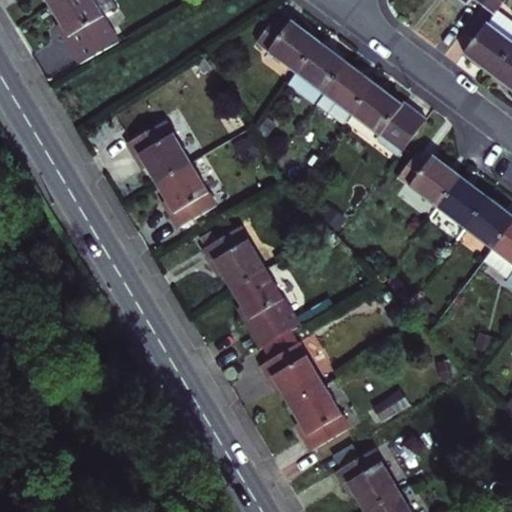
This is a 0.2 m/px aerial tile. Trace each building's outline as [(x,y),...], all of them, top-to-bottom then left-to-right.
[(49,0),(58,14),(80,0),(49,0)] [(118,18),(107,0),(80,0),(58,14),(68,31),(70,33),(66,35),(87,71),(123,50),(108,25),(118,18)] [(453,0),(467,10),(472,4),(483,11),(491,0),(453,0)] [(491,0),(483,11),(495,21),(465,60),(476,68),(493,81),(511,55),(511,27),(497,17),(510,0),(491,0)] [(301,78),(323,49),(307,38),(292,26),(285,33),(275,25),(258,47),(301,78)] [(294,89),(322,109),(329,99),(351,70),(335,58),(323,49),(301,78),(294,89)] [(511,55),(493,81),(507,92),(511,95),(511,55)] [(356,119),(378,91),(363,79),(351,70),(329,99),(356,119)] [(378,91),(356,119),(383,138),(385,148),(403,162),(432,123),(410,106),(405,111),(395,103),(378,91)] [(270,121),(260,135),(268,141),(279,127),(270,121)] [(163,190),(194,171),(168,130),(133,151),(140,161),(145,169),(148,167),(163,190)] [(249,145),(233,155),(244,172),(260,162),(249,145)] [(403,181),(443,212),(466,182),(450,170),(438,161),(432,168),(420,159),(403,181)] [(220,213),(194,171),(163,190),(170,202),(174,210),(171,213),(184,235),(220,213)] [(466,182),(443,212),(470,233),(493,203),(481,194),(466,182)] [(470,233),(497,254),(511,235),(511,217),(506,213),(493,203),(470,233)] [(331,208),(322,220),(342,235),(351,223),(331,208)] [(225,271),(239,294),(269,276),(243,234),(209,255),(218,271),(220,274),(225,271)] [(337,235),(326,246),(336,257),(347,246),(337,235)] [(511,235),(497,254),(511,265),(511,280),(509,284),(511,286),(511,235)] [(294,317),(269,276),(239,294),(251,314),(252,315),(248,318),(259,338),(294,317)] [(328,393),(293,337),(268,353),(276,365),(267,371),(278,387),(280,390),(283,388),(297,411),(328,393)] [(354,435),(328,393),(297,411),(307,426),(310,432),(306,435),(319,456),(354,435)] [(359,494),(369,511),(377,511),(402,497),(377,455),(342,476),(353,494),(355,496),(359,494)] [(410,511),(402,497),(377,511),(410,511)]
